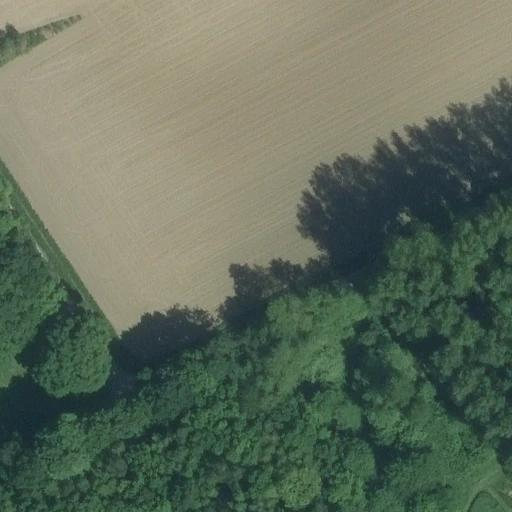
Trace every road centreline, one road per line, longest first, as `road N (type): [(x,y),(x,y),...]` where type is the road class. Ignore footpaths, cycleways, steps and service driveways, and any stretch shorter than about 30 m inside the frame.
road 1 (track): [(111,403),(511,197)]
road 2 (track): [(0,229),(111,403)]
road 3 (track): [(0,460),(111,403)]
